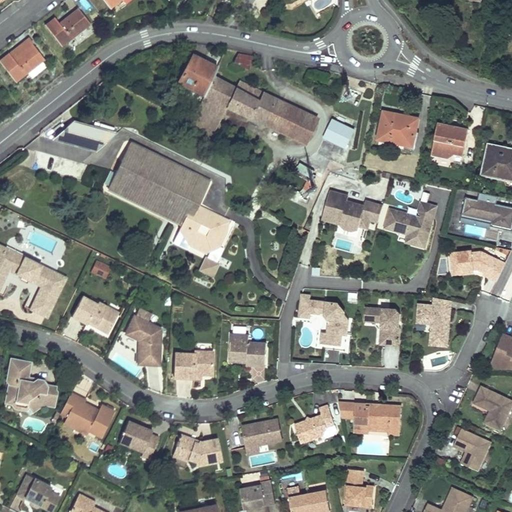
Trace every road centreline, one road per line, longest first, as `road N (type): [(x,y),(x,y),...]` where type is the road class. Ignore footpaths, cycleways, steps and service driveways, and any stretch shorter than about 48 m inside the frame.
road 1 (residential): [(0,334),(50,346),(168,407),(210,411),(316,377),(410,378),(429,388),(434,416),(398,511)]
road 2 (residential): [(301,52),(186,27),(147,34),(123,44),(0,141)]
road 3 (unknown): [(370,189),(324,188),(300,280)]
road 4 (secondary): [(511,98),(439,81),(390,54)]
